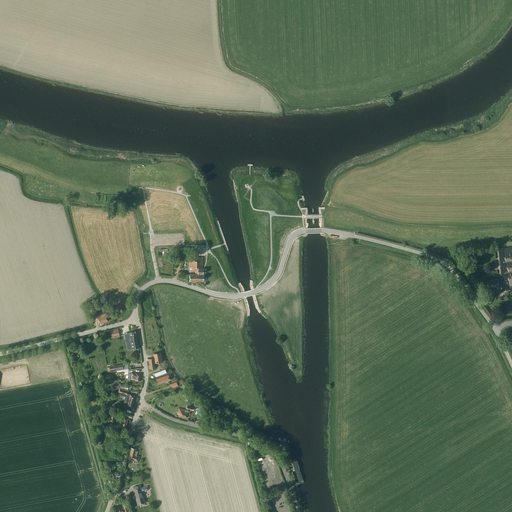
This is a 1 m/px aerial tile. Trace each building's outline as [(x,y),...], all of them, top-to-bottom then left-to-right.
[(511,247),(499,249),(502,278),(488,280),(489,287),(507,285),(507,286),(511,285),(511,247)] [(203,258),(189,257),(189,272),(195,272),(195,274),(189,274),(189,281),(203,281),(203,268),(203,258)] [(97,310),(95,304),(88,306),(90,313),(95,312),(95,311),(97,310)] [(108,321),(105,312),(96,315),(99,324),(108,321)] [(118,329),(110,331),(111,338),(114,337),(114,333),(118,333),(118,329)] [(139,348),(136,331),(125,333),(128,350),(139,348)] [(162,365),(160,353),(153,354),(154,358),(148,359),(149,369),(156,368),(155,366),(162,365)] [(128,372),(127,379),(135,380),(140,381),(141,373),(136,373),(128,372)] [(171,376),(170,374),(156,379),(158,384),(170,379),(169,377),(171,376)] [(129,391),(119,388),(118,392),(126,394),(124,402),(128,403),(127,406),(132,407),(135,396),(130,394),(130,395),(128,394),(129,391)] [(189,417),(191,411),(179,408),(177,414),(179,414),(179,416),(187,418),(187,417),(189,417)] [(128,418),(120,417),(119,420),(117,420),(117,423),(118,423),(118,427),(121,428),(126,429),(128,418)] [(136,449),(131,448),(128,459),(134,461),(134,463),(137,463),(139,456),(136,456),(138,451),(136,451),(136,449)] [(289,461),(297,486),(303,484),(295,459),(289,461)] [(141,488),(140,485),(132,487),(133,488),(133,487),(135,493),(133,493),(135,499),(136,498),(138,505),(145,503),(142,492),(148,490),(147,486),(141,488)]
